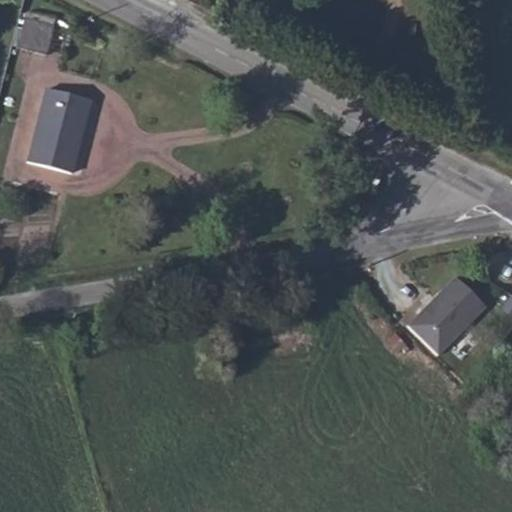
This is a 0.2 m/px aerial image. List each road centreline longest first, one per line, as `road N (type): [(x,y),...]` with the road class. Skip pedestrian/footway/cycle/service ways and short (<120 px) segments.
road 1 (unclassified): [(0,309),(409,241)]
road 2 (unclassified): [(118,0),(459,178)]
